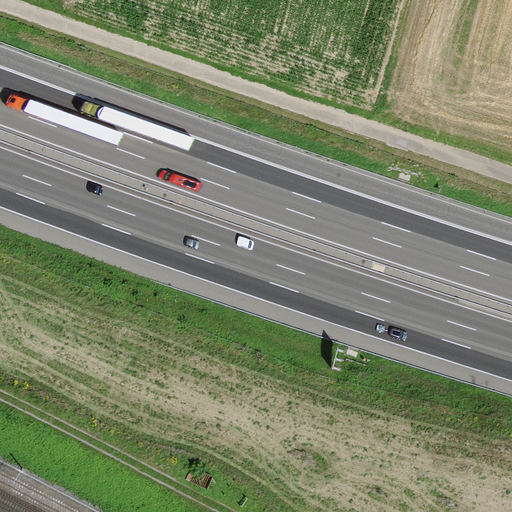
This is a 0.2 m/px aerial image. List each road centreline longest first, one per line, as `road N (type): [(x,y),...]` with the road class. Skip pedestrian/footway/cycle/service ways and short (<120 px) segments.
road 1 (motorway): [(511,272),(0,95)]
road 2 (track): [(511,175),(0,1)]
road 3 (motorway): [(0,176),(511,350)]
road 4 (track): [(229,511),(0,393)]
